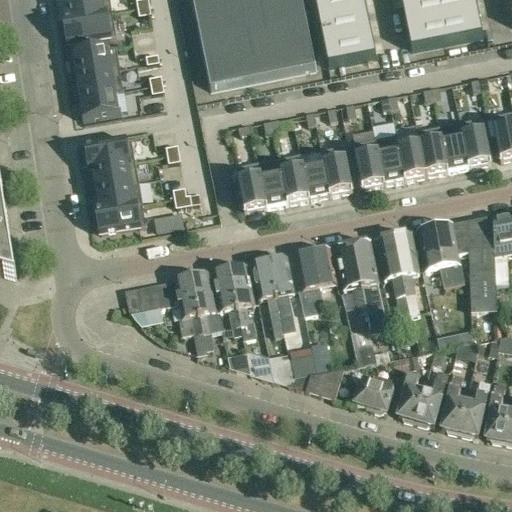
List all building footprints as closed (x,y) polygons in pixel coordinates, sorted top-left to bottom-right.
[(102,0),(69,0),(61,1),(65,25),(105,18),(102,0)] [(191,0),(211,94),(316,73),(301,0),(191,0)] [(314,0),(329,71),(376,62),(364,0),(314,0)] [(400,0),(412,55),(483,40),(474,0),(400,0)] [(148,2),(136,5),(138,13),(150,10),(148,2)] [(150,10),(138,13),(139,21),(151,18),(150,10)] [(105,18),(65,25),(69,48),(109,42),(105,18)] [(109,53),(73,59),(77,81),(113,75),(109,53)] [(158,59),(146,61),(147,69),(159,67),(158,59)] [(113,75),(77,81),(81,103),(116,97),(113,75)] [(162,81),(150,83),(151,91),(163,89),(162,81)] [(479,85),(482,96),(490,94),(487,83),(479,85)] [(482,96),(479,85),(471,86),(474,98),(482,96)] [(163,89),(151,91),(152,99),(164,97),(163,89)] [(431,94),(433,106),(442,104),(439,92),(431,94)] [(425,108),(433,106),(431,94),(423,96),(425,108)] [(116,97),(81,103),(84,124),(83,124),(83,125),(122,119),(121,117),(120,118),(116,97)] [(389,102),(391,114),(399,113),(397,101),(389,102)] [(391,114),(389,102),(380,104),(383,116),(391,114)] [(357,121),(354,109),(346,111),(348,123),(357,121)] [(335,113),(327,115),(330,127),(338,125),(335,113)] [(316,129),(314,117),(306,119),(308,131),(316,129)] [(511,164),(511,117),(491,121),(496,143),(491,144),(494,160),(499,159),(501,166),(511,164)] [(482,123),(460,128),(469,173),(491,168),(482,123)] [(271,126),(274,138),(282,136),(280,124),(271,126)] [(274,138),(271,126),(263,128),(266,140),(274,138)] [(448,177),(469,173),(460,128),(439,132),(448,177)] [(251,131),(239,133),(240,141),(252,139),(251,131)] [(419,141),(426,181),(448,177),(439,132),(417,136),(418,141),(419,141)] [(397,140),(375,144),(384,190),(405,185),(397,145),(398,145),(397,140)] [(398,145),(397,145),(405,185),(426,181),(419,141),(418,141),(398,145)] [(124,144),(86,151),(90,174),(93,174),(92,173),(128,167),(124,144)] [(362,194),(384,190),(375,144),(353,149),(362,194)] [(178,150),(166,152),(167,160),(179,158),(178,150)] [(323,165),(330,200),(352,196),(344,151),(321,155),(322,165),(323,165)] [(179,158),(167,160),(169,168),(181,166),(179,158)] [(288,209),(309,204),(302,169),(303,169),(301,159),(279,164),(288,209)] [(258,168),(267,213),(288,209),(279,164),(258,168)] [(303,169),(302,169),(309,204),(330,200),(323,165),(322,165),(303,169)] [(128,167),(92,173),(93,174),(96,194),(132,188),(128,167)] [(267,213),(258,168),(236,172),(240,194),(235,195),(239,211),(244,210),(245,217),(267,213)] [(0,278),(16,283),(0,181),(0,278)] [(132,188),(96,194),(100,215),(135,209),(132,188)] [(185,193),(173,195),(175,203),(187,201),(185,193)] [(187,201),(175,203),(176,211),(188,209),(187,201)] [(100,215),(97,215),(101,238),(139,232),(135,209),(100,215)] [(511,218),(493,222),(497,292),(509,289),(508,259),(511,257),(511,218)] [(179,220),(154,224),(156,237),(181,233),(179,220)] [(497,313),(497,292),(493,222),(469,227),(469,257),(470,257),(472,317),(497,313)] [(459,259),(469,257),(469,227),(418,236),(425,276),(444,273),(450,306),(461,303),(459,289),(455,290),(452,271),(460,269),(459,259)] [(411,238),(394,242),(410,321),(419,319),(412,279),(419,277),(411,238)] [(394,242),(376,245),(384,284),(393,282),(401,323),(410,321),(394,242)] [(387,336),(378,289),(370,246),(353,250),(370,339),(387,336)] [(353,293),(358,319),(362,341),(370,339),(353,250),(335,253),(343,295),(353,293)] [(320,292),(328,290),(337,289),(330,254),(295,262),(302,296),(298,297),(303,322),(322,318),(324,311),(320,292)] [(269,267),(284,337),(293,335),(290,323),(293,322),(288,298),(293,297),(286,264),(269,267)] [(267,303),(271,321),(275,342),(284,340),(284,337),(269,267),(253,271),(259,304),(267,303)] [(254,310),(247,272),(230,275),(242,340),(243,346),(256,343),(253,328),(249,329),(246,312),(254,310)] [(230,275),(213,278),(220,317),(228,315),(234,341),(242,340),(230,275)] [(210,287),(209,279),(191,283),(207,355),(213,354),(213,353),(212,347),(211,339),(221,337),(220,324),(216,317),(210,287)] [(191,358),(199,360),(199,361),(207,359),(207,355),(191,283),(174,286),(182,326),(179,326),(181,342),(193,339),(197,359),(192,358),(192,357),(191,357),(191,358)] [(159,289),(164,312),(175,310),(170,287),(159,289)] [(159,289),(148,291),(153,315),(164,312),(159,289)] [(153,315),(148,291),(125,296),(130,319),(153,315)] [(471,336),(462,337),(465,349),(473,347),(471,336)] [(310,351),(316,379),(332,376),(326,347),(310,351)] [(470,348),(467,364),(476,366),(479,348),(470,348)] [(296,383),(316,379),(310,351),(289,356),(290,359),(296,383)] [(251,380),(274,387),(269,363),(247,356),(248,366),(251,380)] [(290,359),(269,363),(274,387),(275,387),(296,383),(290,359)] [(395,378),(419,374),(417,360),(392,363),(395,378)] [(251,380),(248,366),(238,367),(228,366),(230,371),(229,373),(251,380)] [(492,447),(504,449),(510,415),(501,414),(505,391),(503,391),(507,369),(497,367),(493,389),(495,389),(490,414),(491,415),(486,443),(491,444),(492,447)] [(344,373),(332,376),(316,379),(296,383),(275,387),(306,396),(335,405),(344,373)] [(429,430),(434,431),(441,403),(443,402),(449,378),(439,376),(433,397),(425,395),(416,429),(427,432),(429,430)] [(405,393),(400,414),(398,421),(402,423),(404,425),(416,429),(425,395),(417,393),(421,379),(416,378),(399,382),(397,391),(405,393)] [(444,426),(442,433),(446,434),(448,437),(460,440),(466,407),(458,405),(462,383),(452,380),(447,404),(449,404),(444,426)] [(360,391),(357,401),(355,408),(373,414),(374,417),(381,419),(384,417),(386,418),(389,410),(393,394),(392,389),(379,386),(360,391)] [(478,441),(479,434),(484,412),(485,413),(491,388),(479,386),(474,408),(466,407),(460,440),(471,443),(473,441),(478,441)]
